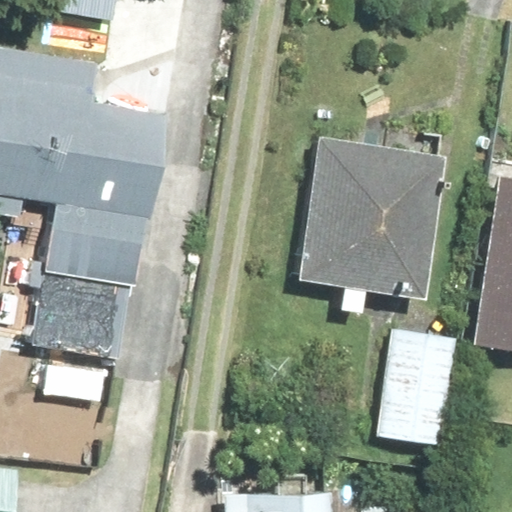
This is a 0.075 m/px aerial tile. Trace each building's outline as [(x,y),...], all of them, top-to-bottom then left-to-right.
[(106,358),(150,110),(81,98),(88,62),(0,46),(0,214),(6,216),(10,196),(44,202),(19,342),(106,358)] [(435,154),(306,134),(284,279),(331,286),(327,308),(351,312),(354,289),(414,298),(435,154)] [(511,178),(490,175),(462,342),(511,350),(511,178)] [(448,339),(384,329),(367,434),(431,444),(448,339)] [(317,511),(317,491),(213,495),(213,511),(317,511)]
